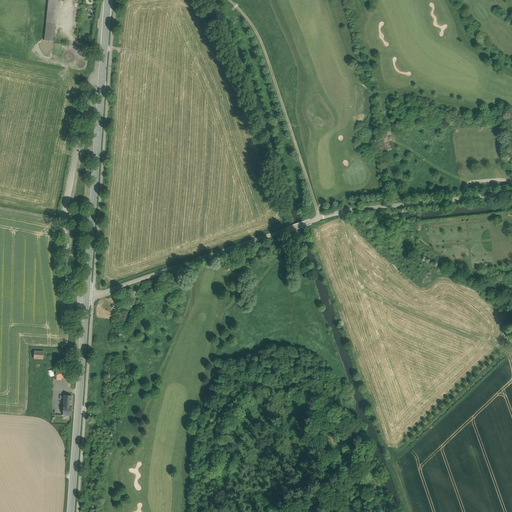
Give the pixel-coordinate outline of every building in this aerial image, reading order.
[(57,0),(48,0),(46,23),(55,24),(57,0)] [(55,24),(46,23),(44,41),(53,42),(55,24)] [(44,351),(34,350),(33,358),(43,359),(44,351)] [(67,370),(56,370),(56,380),(61,380),(61,377),(67,378),(67,370)] [(72,395),(64,395),(64,397),(63,397),(63,415),(71,416),(72,406),(71,406),(72,395)] [(39,416),(27,416),(26,460),(37,460),(39,416)] [(52,416),(41,416),(39,460),(50,461),(52,422),(52,416)]
